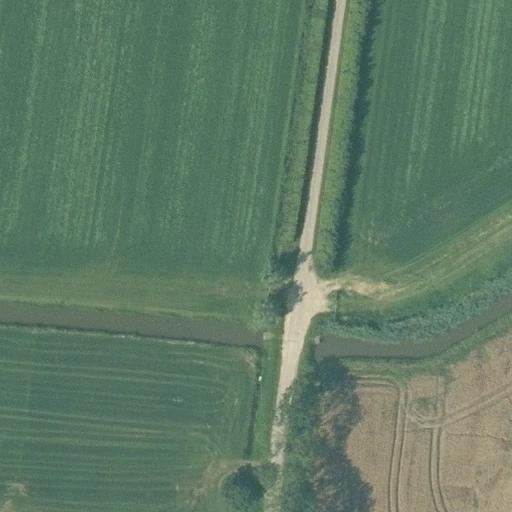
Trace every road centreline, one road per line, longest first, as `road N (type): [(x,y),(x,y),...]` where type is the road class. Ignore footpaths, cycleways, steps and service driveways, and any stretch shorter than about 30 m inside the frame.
road 1 (unclassified): [(273,511),(339,0)]
road 2 (track): [(0,281),(252,292),(298,302)]
